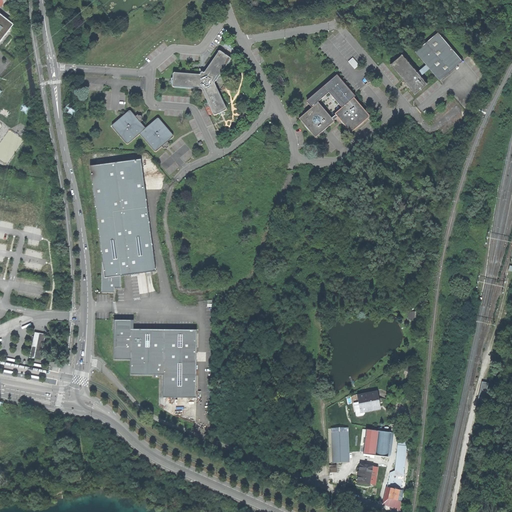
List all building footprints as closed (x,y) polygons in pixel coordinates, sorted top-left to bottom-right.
[(0,42),(14,25),(0,13),(0,42)] [(421,75),(429,68),(439,80),(462,61),(438,32),(415,51),(427,65),(418,72),(421,75)] [(216,115),(226,110),(227,110),(227,109),(215,83),(231,60),(231,59),(230,58),(221,51),(220,51),(219,52),(205,72),(202,74),(199,75),(175,73),(173,74),(172,86),(173,87),(201,89),(202,90),(213,114),(214,115),(216,115)] [(415,94),(428,83),(421,75),(418,72),(402,53),(390,64),(406,84),(415,94)] [(355,69),(359,65),(353,58),(348,62),(355,69)] [(330,93),(343,107),(354,98),(355,96),(337,75),(332,79),(333,80),(307,103),(312,108),(318,103),(330,93)] [(370,117),(354,98),(343,107),(335,114),(336,115),(332,119),(334,121),(337,117),(351,133),(370,117)] [(335,122),(334,121),(332,119),(318,103),(312,108),(299,119),(315,138),(324,131),(335,122)] [(146,129),(140,123),(135,117),(131,112),(130,111),(129,111),(113,125),(112,126),(113,127),(126,144),(127,144),(128,144),(140,134),(154,151),(155,152),(157,152),(162,147),(168,142),(173,138),(173,137),(173,135),(159,119),(158,118),(157,118),(146,129)] [(143,161),(92,168),(104,258),(107,279),(123,276),(158,272),(143,161)] [(107,279),(104,258),(103,293),(116,293),(117,288),(123,288),(123,276),(107,279)] [(418,313),(408,314),(408,322),(419,321),(418,313)] [(114,325),(132,325),(132,329),(136,329),(136,321),(114,320),(114,325)] [(114,325),(114,360),(131,360),(131,375),(163,375),(163,398),(180,398),(196,398),(197,330),(156,330),(136,329),(132,329),(132,325),(114,325)] [(30,357),(41,359),(46,334),(40,333),(37,347),(32,346),(30,357)] [(494,385),(483,382),(477,406),(488,409),(494,385)] [(360,402),(361,409),(363,409),(363,411),(368,411),(367,408),(379,406),(376,393),(358,396),(360,402)] [(364,414),(363,411),(363,409),(361,409),(360,402),(354,403),(356,416),(357,416),(363,415),(364,414)] [(333,462),(348,461),(347,423),(331,424),(333,462)] [(363,454),(388,457),(391,433),(366,430),(363,454)] [(395,476),(403,477),(408,435),(400,434),(395,476)] [(370,485),(370,484),(371,477),(372,470),(372,467),(373,466),(360,464),(359,474),(358,483),(370,485)] [(389,499),(397,501),(399,490),(391,488),(391,489),(389,498),(389,499)] [(396,506),(397,501),(389,499),(389,498),(385,497),(383,504),(395,509),(396,506)]
